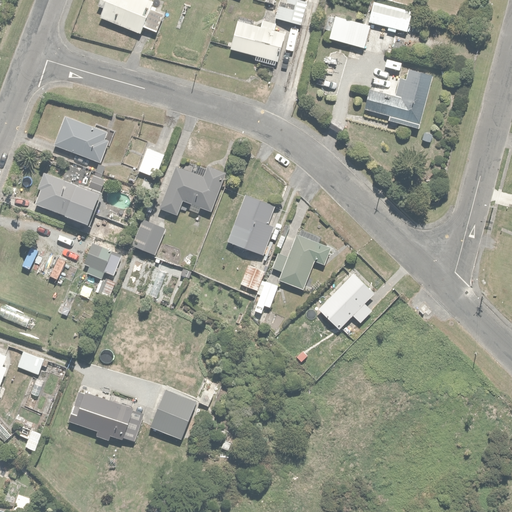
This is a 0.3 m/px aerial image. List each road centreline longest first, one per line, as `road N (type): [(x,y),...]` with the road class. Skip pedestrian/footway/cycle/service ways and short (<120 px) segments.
road 1 (residential): [(32,53),(249,119),(301,145),(444,284)]
road 2 (residential): [(444,284),(455,271),(511,55)]
